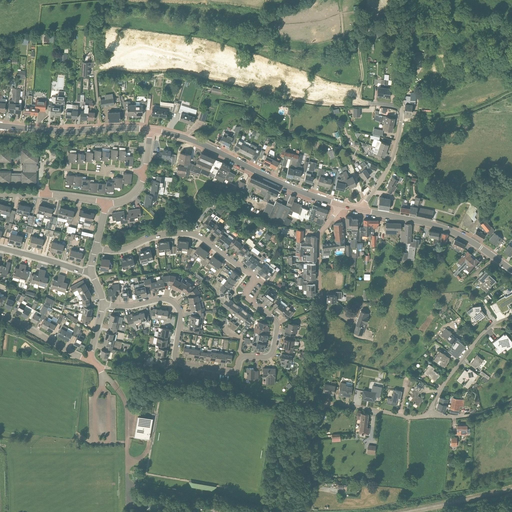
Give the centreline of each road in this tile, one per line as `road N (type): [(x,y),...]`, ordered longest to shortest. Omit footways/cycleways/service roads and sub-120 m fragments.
road 1 (residential): [(102,304),(169,300),(180,313),(176,361),(231,372),(242,358),(271,353),(277,325),(247,298),(253,278),(201,238),(167,235),(95,249)]
road 2 (unclassified): [(361,210),(388,167),(400,126),(398,0)]
road 3 (unclassified): [(303,405),(98,367)]
road 4 (residential): [(303,405),(320,311),(319,234),(340,205)]
road 5 (tertiary): [(340,205),(150,129)]
road 6 (tertiary): [(511,270),(452,232),(361,210)]
road 7 (tertiary): [(150,129),(0,126)]
road 8 (residential): [(428,415),(476,339),(511,316)]
road 9 (residential): [(428,415),(303,405)]
